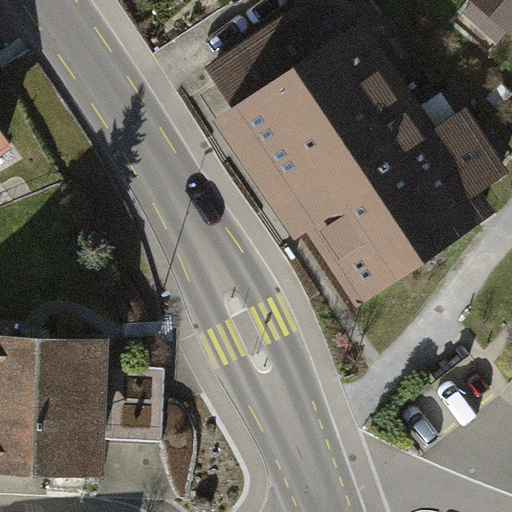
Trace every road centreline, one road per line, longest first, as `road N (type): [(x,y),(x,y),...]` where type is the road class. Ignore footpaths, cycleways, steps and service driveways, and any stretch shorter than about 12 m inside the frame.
road 1 (tertiary): [(48,0),(173,188),(251,332),(328,511)]
road 2 (residential): [(505,511),(423,488),(358,511)]
